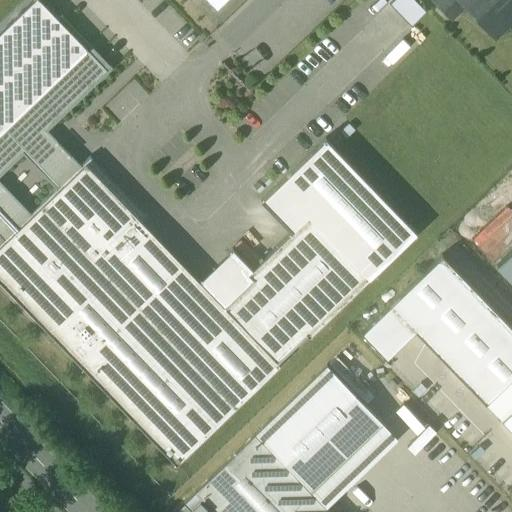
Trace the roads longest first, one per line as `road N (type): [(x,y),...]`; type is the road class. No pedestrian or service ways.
road 1 (residential): [(266,0),(149,109)]
road 2 (secondary): [(0,415),(91,511)]
